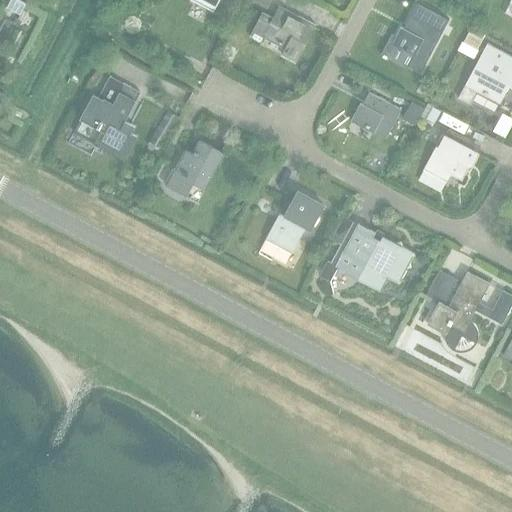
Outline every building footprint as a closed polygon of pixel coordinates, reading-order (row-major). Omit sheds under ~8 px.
[(471,4),(466,0),(455,0),(452,4),(463,13),(471,4)] [(400,27),(390,45),(412,57),(408,65),(421,72),(441,34),(449,20),(417,2),(409,16),(403,28),(400,27)] [(246,24),(252,13),(242,8),(236,18),(246,24)] [(263,44),(266,38),(285,49),(281,55),(294,62),(314,25),(282,8),(276,20),(262,12),(249,37),(263,44)] [(462,42),(457,51),(473,60),(478,51),(477,51),(485,35),(471,28),(463,43),(462,42)] [(481,55),(458,97),(469,104),(476,91),(499,104),(508,86),(511,88),(511,56),(487,43),(481,55)] [(447,66),(436,61),(432,69),(442,75),(447,66)] [(453,61),(444,80),(453,84),(462,66),(453,61)] [(73,131),(124,158),(140,129),(124,120),(139,93),(109,77),(98,98),(93,95),(73,131)] [(362,104),(360,103),(350,121),(373,133),(374,131),(386,138),(401,110),(368,93),(362,104)] [(413,104),(405,119),(416,125),(424,109),(413,104)] [(434,124),(441,111),(432,106),(425,119),(434,124)] [(167,110),(147,145),(159,152),(179,117),(167,110)] [(438,147),(435,145),(425,163),(447,176),(448,173),(462,181),(476,152),(482,144),(447,126),(443,135),(438,147)] [(190,157),(183,153),(167,183),(199,200),(224,154),(199,140),(190,157)] [(289,205),(284,203),(265,239),(292,253),(305,228),(310,231),(323,206),(296,192),(289,205)] [(340,274),(345,273),(345,271),(365,282),(368,276),(384,284),(388,277),(399,283),(414,254),(357,223),(334,265),(339,268),(338,269),(340,274)] [(438,302),(426,324),(444,333),(446,340),(449,346),(453,350),(460,338),(474,345),(475,344),(475,343),(476,342),(476,341),(477,340),(477,338),(477,337),(478,336),(478,335),(478,333),(477,332),(477,331),(477,330),(476,328),(476,327),(475,326),(475,325),(474,324),(473,323),(472,322),(471,321),(469,320),(485,291),(489,284),(467,271),(463,279),(448,308),(438,302)] [(511,296),(502,291),(488,316),(501,323),(511,303),(511,296)]
